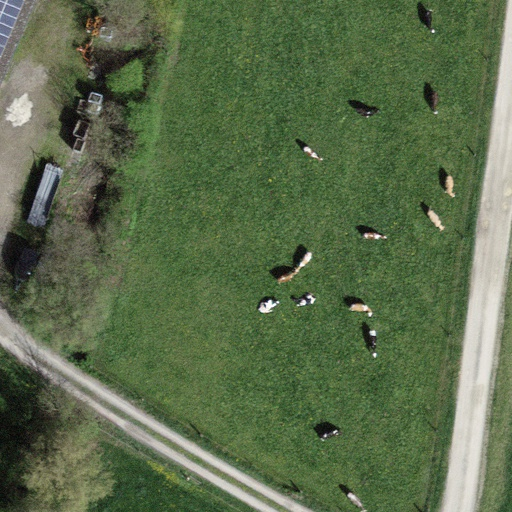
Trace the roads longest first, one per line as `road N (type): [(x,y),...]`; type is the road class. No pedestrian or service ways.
road 1 (track): [(511,150),(457,511)]
road 2 (track): [(13,335),(131,421),(284,511)]
